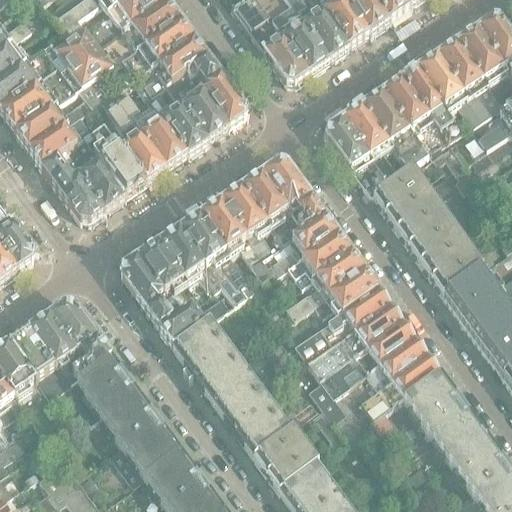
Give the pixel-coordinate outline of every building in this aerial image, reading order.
[(0,0),(0,13),(15,0),(14,0),(0,0)] [(55,28),(94,0),(57,0),(56,1),(54,0),(40,0),(37,3),(55,28)] [(106,23),(137,0),(94,0),(55,28),(69,48),(83,39),(77,30),(100,14),(106,23)] [(138,59),(180,28),(159,0),(137,0),(106,23),(85,38),(85,37),(83,39),(69,48),(100,84),(138,59)] [(310,83),(330,70),(278,0),(261,0),(253,6),(310,83)] [(351,56),(319,13),(309,0),(278,0),(330,70),(351,56)] [(371,43),(339,0),(324,0),(329,7),(319,13),(351,56),(371,43)] [(339,0),(371,43),(390,30),(368,0),(339,0)] [(410,16),(398,0),(368,0),(390,30),(410,16)] [(430,2),(428,0),(398,0),(410,16),(430,2)] [(310,83),(253,6),(233,19),(286,92),(295,94),(310,83)] [(0,90),(29,68),(19,54),(16,56),(12,51),(31,38),(23,26),(4,40),(0,33),(0,90)] [(150,77),(194,47),(180,28),(138,59),(150,77)] [(511,47),(500,30),(491,29),(475,39),(511,89),(511,47)] [(511,107),(511,89),(475,39),(456,52),(497,108),(502,115),(511,107)] [(186,80),(207,65),(194,47),(150,77),(138,85),(144,94),(138,98),(145,108),(165,95),(186,80)] [(78,99),(100,84),(69,48),(54,59),(50,53),(29,68),(0,90),(0,120),(15,142),(56,114),(78,99)] [(497,108),(456,52),(438,64),(483,127),(493,121),(488,115),(497,108)] [(483,127),(438,64),(419,77),(450,120),(458,115),(472,135),(483,127)] [(222,86),(207,66),(207,65),(186,80),(201,101),(222,86)] [(450,120),(419,77),(404,88),(448,151),(463,141),(448,122),(450,120)] [(228,138),(201,101),(186,80),(165,95),(181,115),(207,152),(228,138)] [(137,140),(112,103),(100,84),(78,99),(85,107),(93,117),(99,112),(110,126),(102,132),(102,133),(111,145),(144,194),(165,181),(140,144),(131,150),(128,147),(137,140)] [(246,118),(222,86),(201,101),(228,138),(244,127),(246,118)] [(448,151),(404,88),(382,102),(427,166),(448,151)] [(187,166),(158,124),(155,119),(141,129),(137,123),(139,121),(121,96),(112,103),(137,140),(140,144),(165,181),(187,166)] [(427,166),(382,102),(362,115),(394,159),(407,179),(427,166)] [(30,161),(80,124),(87,133),(75,142),(81,150),(85,147),(102,133),(102,132),(110,126),(99,112),(93,117),(85,107),(73,115),(71,113),(61,121),(56,114),(15,142),(30,161)] [(511,141),(511,111),(499,120),(450,154),(457,165),(461,170),(464,175),(465,175),(487,159),(511,141)] [(207,152),(181,115),(175,120),(171,114),(158,124),(187,166),(207,152)] [(394,159),(362,115),(342,129),(389,194),(400,186),(384,165),(394,159)] [(60,168),(82,150),(81,150),(75,142),(87,133),(80,124),(30,161),(43,180),(60,168)] [(389,194),(342,129),(328,138),(326,147),(371,207),(372,205),(389,194)] [(144,194),(111,145),(102,133),(85,147),(127,206),(144,194)] [(493,169),(511,155),(511,152),(509,148),(511,146),(511,141),(487,159),(493,169)] [(127,206),(85,147),(81,150),(82,150),(97,170),(81,182),(107,219),(127,206)] [(450,154),(440,161),(444,167),(447,171),(457,165),(450,154)] [(440,161),(432,166),(437,172),(444,167),(440,161)] [(457,165),(447,171),(451,176),(461,170),(457,165)] [(107,219),(81,182),(79,184),(78,183),(74,186),(60,168),(43,180),(80,230),(89,231),(107,219)] [(461,170),(451,176),(455,181),(464,175),(461,170)] [(324,224),(287,173),(278,172),(263,182),(304,238),(324,224)] [(464,175),(455,181),(458,187),(468,180),(465,175),(464,175)] [(436,209),(425,196),(412,178),(400,186),(389,194),(372,205),(396,238),(436,209)] [(458,187),(455,189),(458,194),(459,195),(472,186),(471,184),(468,180),(458,187)] [(304,238),(263,182),(241,196),(267,232),(282,253),(288,249),(304,238)] [(472,186),(459,195),(463,201),(467,198),(476,192),(472,186)] [(476,192),(467,198),(470,204),(480,197),(478,195),(476,192)] [(272,260),(257,239),(267,232),(241,196),(220,210),(262,267),(272,260)] [(480,197),(470,204),(474,208),(474,209),(484,202),(483,202),(480,197)] [(484,202),(474,209),(478,214),(487,207),(484,202)] [(511,232),(511,214),(506,206),(496,214),(510,234),(511,232)] [(487,207),(478,214),(481,219),(491,212),(487,207)] [(419,270),(459,242),(436,209),(396,238),(419,270)] [(267,275),(262,267),(220,210),(204,221),(200,224),(254,299),(275,285),(267,275)] [(479,222),(478,222),(482,228),(495,218),(491,212),(481,219),(479,222)] [(34,261),(0,215),(0,258),(16,281),(32,270),(34,261)] [(495,218),(482,228),(487,233),(490,231),(499,224),(495,218)] [(254,299),(200,224),(179,238),(221,295),(234,313),(254,299)] [(287,278),(337,242),(324,224),(304,238),(288,249),(293,257),(267,275),(275,285),(287,278)] [(490,231),(494,236),(503,230),(499,224),(490,231)] [(503,230),(494,236),(496,239),(498,241),(507,235),(505,232),(503,230)] [(507,235),(498,241),(501,247),(511,240),(507,235)] [(221,295),(179,238),(159,252),(184,289),(189,295),(199,288),(210,303),(217,298),(221,295)] [(511,242),(511,240),(501,247),(505,252),(511,246),(511,242)] [(313,285),(351,261),(337,242),(287,278),(294,288),(308,278),(313,285)] [(484,276),(474,261),(459,242),(419,270),(444,306),(480,279),(484,276)] [(511,246),(505,252),(502,254),(506,260),(511,255),(511,246)] [(184,289),(159,252),(139,265),(166,306),(174,315),(179,322),(191,314),(192,314),(176,294),(184,289)] [(0,291),(16,281),(0,258),(0,291)] [(313,313),(364,279),(351,261),(313,285),(320,294),(285,317),(294,329),(315,315),(313,313)] [(166,306),(139,265),(122,276),(121,286),(142,314),(156,304),(161,310),(166,306)] [(337,324),(378,297),(364,279),(313,313),(315,315),(322,325),(332,317),(337,324)] [(506,305),(511,301),(511,284),(499,294),(494,288),(489,291),(480,279),(444,306),(473,345),(509,318),(501,307),(505,304),(506,305)] [(353,339),(390,315),(378,297),(337,324),(327,332),(293,354),(307,372),(353,339)] [(179,322),(174,315),(166,306),(161,310),(156,304),(142,314),(158,336),(179,322)] [(205,333),(191,314),(179,322),(158,336),(172,355),(205,333)] [(88,335),(75,318),(75,317),(64,315),(64,316),(48,326),(67,350),(88,335)] [(320,390),(402,331),(390,315),(353,339),(307,372),(320,390)] [(511,378),(511,321),(509,318),(473,345),(503,386),(511,378)] [(79,366),(67,350),(48,326),(29,339),(57,375),(65,370),(72,379),(83,371),(79,366)] [(213,368),(230,357),(210,330),(205,333),(172,355),(196,387),(216,373),(213,368)] [(365,384),(414,347),(402,331),(320,390),(332,408),(334,406),(365,384)] [(88,335),(67,350),(79,366),(100,351),(88,335)] [(57,375),(29,339),(27,340),(28,341),(10,352),(9,353),(36,390),(47,382),(61,401),(71,394),(57,375)] [(381,396),(427,365),(414,347),(365,384),(372,393),(376,400),(381,396)] [(79,389),(110,365),(100,351),(79,366),(83,371),(72,379),(79,389)] [(50,409),(36,390),(9,353),(0,358),(0,382),(30,426),(42,443),(58,431),(45,413),(50,409)] [(223,424),(259,397),(241,372),(246,368),(235,353),(230,357),(213,368),(216,373),(196,387),(223,424)] [(373,430),(403,408),(440,382),(427,365),(381,396),(376,400),(360,412),(373,430)] [(99,424),(134,398),(122,382),(111,367),(67,400),(90,430),(99,424)] [(511,378),(503,386),(511,398),(511,378)] [(30,426),(0,382),(0,426),(1,428),(4,432),(16,423),(22,432),(30,426)] [(511,511),(511,480),(440,382),(403,408),(479,511),(511,511)] [(346,422),(334,406),(332,408),(320,390),(308,399),(322,418),(332,433),(346,422)] [(290,440),(270,413),(276,408),(265,393),(259,397),(223,424),(254,466),(290,440)] [(180,460),(151,421),(134,398),(99,424),(144,486),(180,460)] [(307,428),(319,420),(311,409),(293,422),(301,433),(307,428)] [(346,453),(332,433),(322,418),(319,420),(307,428),(311,434),(317,430),(335,453),(329,458),(333,462),(346,453)] [(318,472),(308,458),(293,438),(290,440),(254,466),(267,485),(279,500),(316,474),(318,472)] [(0,473),(12,465),(23,458),(15,446),(8,451),(0,456),(0,473)] [(218,511),(180,460),(144,486),(163,511),(218,511)] [(48,500),(72,482),(63,470),(38,487),(48,500)] [(344,511),(316,474),(279,500),(288,511),(344,511)] [(0,511),(2,511),(22,496),(9,478),(0,484),(0,511)] [(28,491),(37,485),(33,479),(24,486),(28,491)] [(99,495),(89,481),(80,488),(90,502),(99,495)] [(94,511),(84,497),(72,482),(48,500),(47,501),(54,511),(63,511),(65,511),(94,511)] [(54,511),(47,501),(31,511),(54,511)]
